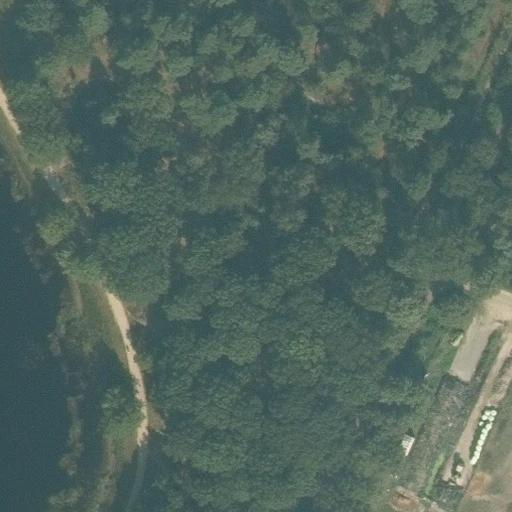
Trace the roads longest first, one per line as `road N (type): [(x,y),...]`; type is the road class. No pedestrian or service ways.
road 1 (track): [(313,511),(511,89)]
road 2 (track): [(146,477),(130,354),(96,263),(0,95)]
road 3 (unclassified): [(511,303),(396,256)]
